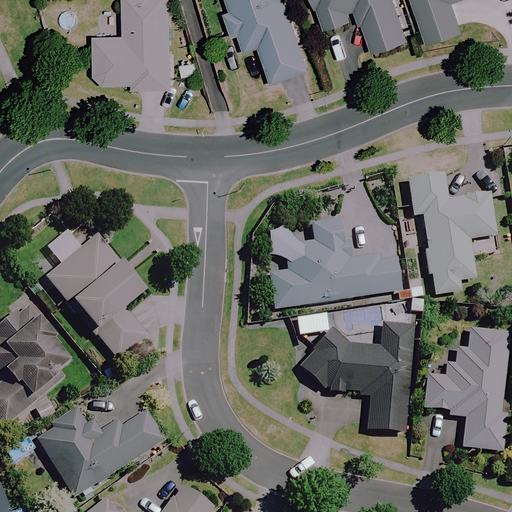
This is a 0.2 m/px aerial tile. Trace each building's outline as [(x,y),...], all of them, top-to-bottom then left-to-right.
[(174,87),(172,0),(125,0),(126,35),(96,36),(97,84),(134,83),(134,88),(174,87)] [(310,71),(286,0),(229,0),(233,10),(227,12),(235,36),(241,34),(247,51),(261,46),(274,83),(310,71)] [(360,27),(364,25),(374,52),(410,40),(395,0),(315,0),(326,29),(357,19),(360,27)] [(414,0),(429,43),(464,31),(455,3),(464,0),(414,0)] [(424,218),(429,251),(425,252),(430,278),(432,278),(435,298),(461,294),(459,283),(476,281),(470,241),(497,237),(490,195),(449,202),(445,176),(408,182),(414,219),(424,218)] [(421,291),(403,293),(399,256),(349,262),(344,221),(312,225),(315,242),(299,244),(301,258),(286,260),(288,274),(271,276),(275,310),(398,294),(399,304),(408,303),(410,316),(424,314),(421,291)] [(82,251),(68,233),(47,250),(62,268),(48,280),(75,315),(79,313),(119,365),(149,341),(126,311),(146,295),(100,237),(82,251)] [(7,308),(14,317),(0,328),(0,377),(5,384),(0,388),(0,426),(3,430),(61,384),(56,378),(75,363),(46,327),(52,322),(28,292),(7,308)] [(300,369),(330,396),(369,400),(367,432),(404,436),(414,329),(382,326),(380,350),(347,347),(332,333),(300,369)] [(425,411),(449,413),(449,419),(465,421),(462,450),(503,453),(506,415),(503,415),(510,335),(470,332),(468,354),(457,353),(456,366),(447,365),(446,380),(428,379),(425,411)] [(75,501),(82,496),(87,504),(137,472),(132,464),(166,442),(148,413),(123,430),(118,422),(100,434),(92,420),(76,430),(69,418),(35,440),(75,501)] [(216,511),(184,478),(147,511),(124,511),(112,499),(97,511),(216,511)] [(0,511),(8,511),(0,488),(0,511)]
